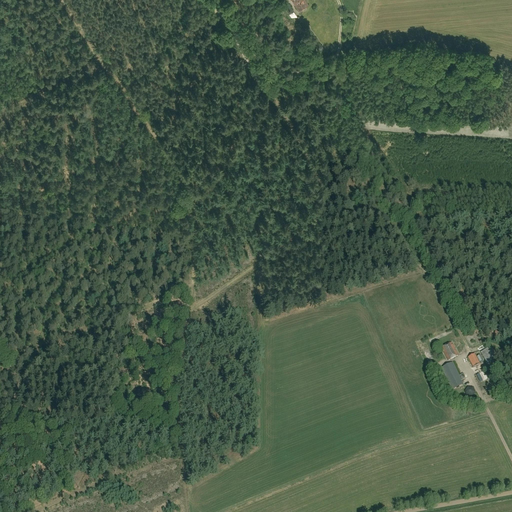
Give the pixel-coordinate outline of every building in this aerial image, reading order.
[(304,0),(291,0),(298,11),(308,5),(304,0)] [(288,4),(283,6),(288,14),(293,11),(288,4)] [(441,348),(447,360),(458,355),(451,343),(441,348)] [(425,358),(427,357),(429,361),(434,358),(430,351),(424,355),(425,358)] [(474,354),(468,357),(472,367),(479,363),(474,354)] [(452,362),(441,368),(452,390),(463,384),(461,380),(465,378),(462,374),(459,376),(452,362)] [(475,391),(473,387),(467,387),(464,391),(466,396),(472,396),(475,391)]
